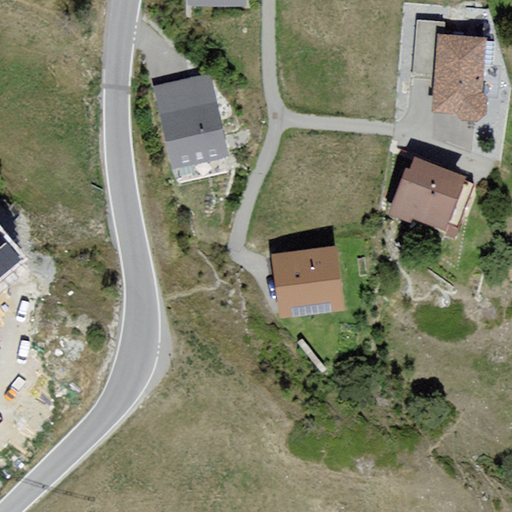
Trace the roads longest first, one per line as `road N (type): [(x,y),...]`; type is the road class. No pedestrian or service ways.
road 1 (tertiary): [(123,0),(116,135),(137,264),(139,344),(97,422),(5,511)]
road 2 (residential): [(277,119),(390,131),(488,166)]
road 3 (residential): [(277,119),(237,233),(245,259),(269,272)]
